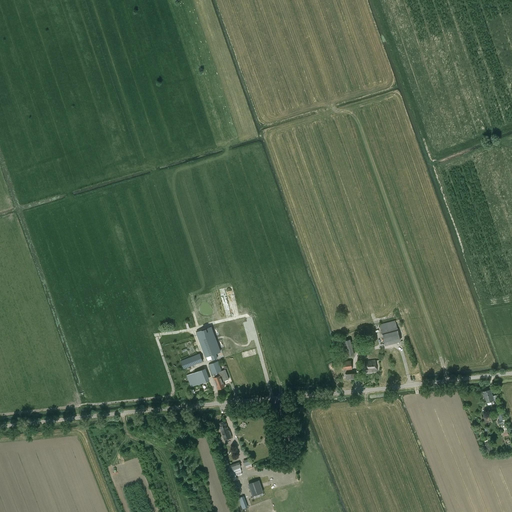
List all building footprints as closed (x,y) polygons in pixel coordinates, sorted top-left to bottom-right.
[(196,301),(200,314),(207,312),(205,306),(211,304),(209,297),(196,301)] [(395,320),(380,324),(385,345),(401,341),(395,320)] [(211,327),(196,332),(206,357),(211,355),(213,360),(217,358),(215,353),(220,351),(211,327)] [(350,339),(340,342),(344,357),(354,354),(350,339)] [(199,353),(181,360),(184,369),(203,362),(199,353)] [(351,360),(342,361),(343,370),(352,369),(351,360)] [(375,360),(365,362),(366,372),(377,371),(375,360)] [(218,361),(209,365),(212,374),(213,374),(214,377),(213,377),(218,389),(224,386),(223,381),(229,379),(225,370),(222,371),(218,361)] [(205,369),(186,375),(190,387),(209,380),(205,369)] [(491,389),(483,391),(486,403),(487,402),(488,406),(495,404),(491,389)] [(506,419),(503,410),(499,411),(501,420),(498,421),(499,424),(501,424),(502,424),(500,425),(501,428),(507,426),(506,423),(507,423),(506,420),(506,419)] [(231,437),(225,421),(218,423),(222,433),(223,433),(225,439),(231,437)] [(227,466),(228,471),(241,467),(239,462),(227,466)] [(262,492),(258,480),(248,484),(252,495),(262,492)]
